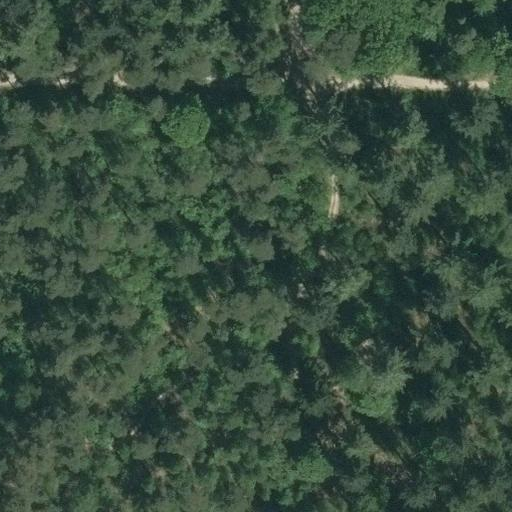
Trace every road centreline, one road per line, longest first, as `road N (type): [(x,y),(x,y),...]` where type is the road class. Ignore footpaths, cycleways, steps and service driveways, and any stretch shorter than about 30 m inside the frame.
road 1 (track): [(0,80),(292,81)]
road 2 (track): [(297,329),(304,267),(333,200),(320,81)]
road 3 (track): [(320,81),(511,78)]
road 4 (track): [(293,511),(297,329)]
